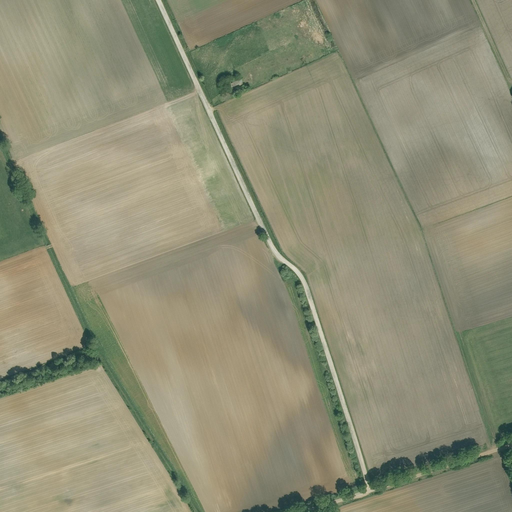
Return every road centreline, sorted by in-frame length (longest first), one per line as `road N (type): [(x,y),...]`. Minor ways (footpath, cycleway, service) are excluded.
road 1 (track): [(157,0),(275,254),(304,282),(370,491)]
road 2 (unclassified): [(304,511),(511,446)]
